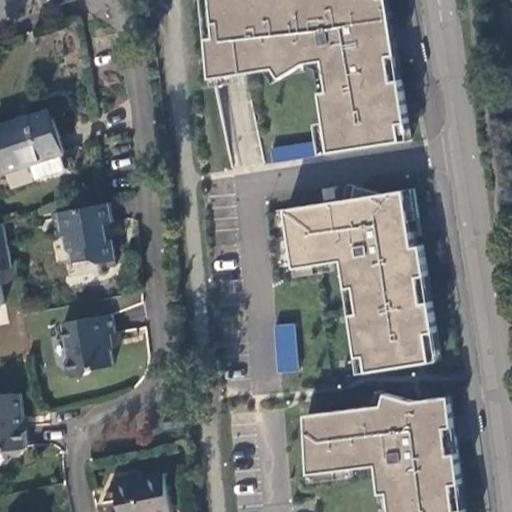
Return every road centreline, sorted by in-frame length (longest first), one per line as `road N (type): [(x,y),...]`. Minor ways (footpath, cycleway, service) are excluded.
road 1 (residential): [(110,0),(166,270),(163,390),(95,511)]
road 2 (residential): [(438,0),(511,511)]
